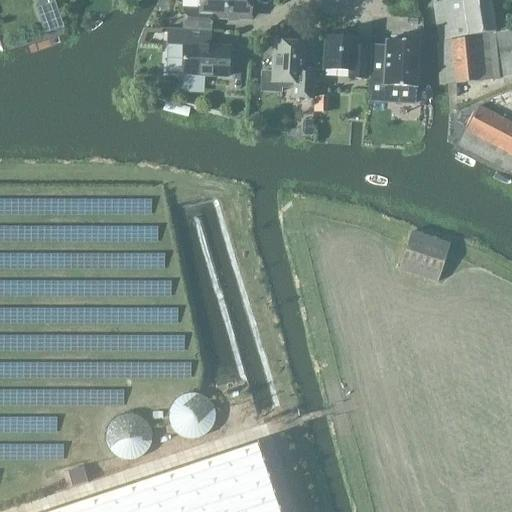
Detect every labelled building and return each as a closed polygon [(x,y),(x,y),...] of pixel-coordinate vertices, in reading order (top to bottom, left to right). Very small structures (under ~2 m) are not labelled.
[(184,0),(183,29),(210,30),(210,17),(249,19),(249,0),(184,0)] [(461,0),(468,37),(495,32),(490,0),(461,0)] [(511,29),(495,32),(468,37),(450,40),(455,84),(476,82),(502,77),(511,75),(511,29)] [(226,78),(228,48),(209,47),(210,32),(167,30),(167,46),(183,46),(181,76),(226,78)] [(366,80),(368,47),(355,46),(356,40),(325,38),(323,70),(349,71),(348,78),(366,80)] [(370,48),(367,102),(383,103),(384,86),(414,88),(417,43),(385,41),(385,49),(370,48)] [(273,43),(271,73),(261,72),(260,92),(281,93),(281,88),(292,89),(291,98),(313,99),(315,71),(303,70),(304,44),(273,43)] [(501,112),(511,107),(511,87),(494,95),(501,112)] [(511,124),(478,106),(464,132),(456,145),(511,173),(511,124)] [(447,242),(411,230),(398,269),(434,281),(447,242)] [(276,511),(254,445),(51,511),(276,511)]
